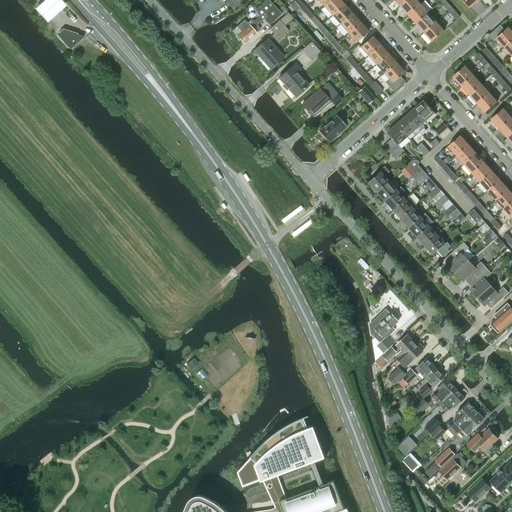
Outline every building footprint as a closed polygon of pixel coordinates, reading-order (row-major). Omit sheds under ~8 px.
[(43,0),(34,8),(47,22),(66,5),(61,0),(43,0)] [(225,0),(232,8),(241,0),(225,0)] [(269,25),(281,14),(268,0),(265,0),(255,10),(260,15),(254,22),(252,19),(247,23),(244,20),(237,26),(242,32),(237,36),(244,43),(260,28),(257,25),(263,18),(269,25)] [(300,0),(294,0),(294,1),(302,10),(306,6),(300,0)] [(339,0),(330,0),(323,6),(331,15),(343,5),(339,0)] [(416,0),(406,0),(400,6),(408,15),(420,4),(416,0)] [(442,0),(440,2),(448,11),(452,8),(445,0),(442,0)] [(461,0),(469,8),(478,0),(461,0)] [(420,4),(408,15),(416,24),(428,13),(420,4)] [(343,5),(331,15),(339,24),(351,14),(343,5)] [(306,6),(302,10),(310,19),(314,15),(306,6)] [(460,17),(452,8),(448,11),(456,21),(460,17)] [(428,13),(416,24),(424,33),(436,22),(431,16),(435,12),(432,9),(428,13)] [(279,21),(269,29),(278,40),(288,30),(285,26),(293,19),(292,17),(292,16),(288,12),(279,20),(279,21)] [(351,14),(339,24),(347,33),(359,23),(351,14)] [(314,15),(310,19),(317,28),(321,24),(320,22),(318,21),(314,15)] [(436,22),(424,33),(432,42),(444,31),(436,22)] [(359,23),(347,33),(355,43),(367,32),(359,23)] [(321,24),(317,28),(325,37),(329,33),(321,24)] [(497,39),(504,47),(511,40),(511,31),(508,28),(505,31),(500,25),(489,35),(494,41),(497,39)] [(71,51),(85,38),(64,31),(58,37),(71,51)] [(329,33),(325,37),(333,46),(337,42),(329,33)] [(372,36),(360,47),(367,56),(380,45),(372,36)] [(271,70),(284,58),(267,39),(254,51),(271,70)] [(310,61),(320,52),(311,42),(302,51),(310,61)] [(337,42),(333,46),(341,55),(346,51),(337,42)] [(380,45),(367,56),(376,65),(388,54),(380,45)] [(482,51),(490,60),(494,56),(486,47),(482,51)] [(475,57),(484,66),(488,62),(479,53),(475,57)] [(388,54),(376,65),(380,70),(377,74),(380,77),(383,74),(384,74),(396,63),(388,54)] [(349,55),(345,59),(354,69),(358,65),(349,55)] [(490,60),(498,69),(502,65),(494,56),(490,60)] [(484,66),(492,75),(496,71),(488,62),(484,66)] [(396,63),(384,74),(389,80),(385,83),(388,87),(394,93),(405,83),(400,77),(404,73),(396,63)] [(296,98),(308,86),(297,73),(301,70),(295,64),(279,79),(296,98)] [(358,65),(354,69),(362,78),(366,74),(358,65)] [(498,69),(506,77),(510,74),(511,72),(511,68),(508,72),(502,65),(498,69)] [(453,77),(461,86),(473,75),(465,66),(453,77)] [(492,75),(499,84),(503,80),(496,71),(492,75)] [(366,74),(362,78),(369,86),(373,83),(366,74)] [(473,75),(461,86),(469,95),(481,84),(473,75)] [(511,89),(503,80),(499,84),(508,93),(511,89)] [(373,83),(369,86),(370,87),(378,96),(383,91),(375,82),(375,81),(373,83)] [(329,101),(337,94),(327,84),(320,90),(319,89),(302,105),(313,117),(330,102),(329,101)] [(481,84),(469,95),(477,104),(489,93),(481,84)] [(358,93),(368,104),(374,99),(364,87),(358,93)] [(489,93),(477,104),(485,113),(497,102),(489,93)] [(415,109),(426,121),(435,113),(424,101),(415,109)] [(438,105),(434,101),(429,105),(433,110),(438,105)] [(406,117),(420,133),(425,129),(425,126),(423,124),(426,121),(415,109),(406,117)] [(491,120),(499,129),(511,118),(504,109),(491,120)] [(337,116),(319,132),(329,143),(347,127),(346,127),(351,124),(347,120),(343,123),(337,116)] [(397,125),(408,137),(413,133),(416,137),(420,133),(406,117),(397,125)] [(511,118),(499,129),(507,138),(511,133),(511,118)] [(435,131),(439,136),(448,128),(444,124),(435,131)] [(393,139),(388,142),(399,155),(404,151),(412,160),(417,160),(417,159),(407,147),(403,150),(399,145),(408,137),(397,125),(388,133),(393,139)] [(448,128),(439,136),(443,140),(452,133),(448,128)] [(460,136),(448,146),(456,156),(469,145),(460,136)] [(395,159),(399,155),(388,142),(384,146),(395,159)] [(417,148),(424,157),(429,153),(421,144),(417,148)] [(469,145),(456,156),(464,164),(476,154),(469,145)] [(476,154),(464,164),(472,173),(484,162),(476,154)] [(434,159),(442,168),(446,165),(438,156),(434,159)] [(414,160),(401,171),(405,175),(408,173),(412,177),(421,169),(419,166),(419,162),(417,160),(414,160)] [(484,162),(472,173),(480,182),(492,172),(484,162)] [(442,168),(450,177),(454,173),(446,165),(442,168)] [(381,172),(369,183),(377,192),(389,181),(385,176),(389,173),(385,168),(381,172)] [(421,169),(412,177),(416,182),(418,181),(421,185),(429,178),(425,174),(421,169)] [(492,172),(480,182),(488,191),(500,180),(492,172)] [(450,177),(458,186),(462,182),(454,173),(450,177)] [(421,185),(420,186),(424,191),(427,188),(431,192),(437,187),(433,182),(429,178),(421,185)] [(403,187),(407,192),(416,184),(412,179),(403,187)] [(500,180),(488,191),(496,200),(508,189),(500,180)] [(389,181),(377,192),(385,201),(401,187),(401,186),(397,190),(389,181)] [(458,186),(466,195),(470,191),(462,182),(458,186)] [(401,187),(385,201),(393,210),(406,198),(402,193),(405,191),(401,187)] [(431,192),(428,195),(432,199),(436,204),(445,196),(441,191),(437,187),(431,192)] [(511,193),(508,189),(496,200),(504,209),(511,201),(511,193)] [(466,195),(473,203),(475,202),(476,203),(478,201),(478,200),(470,191),(466,195)] [(406,198),(393,210),(401,219),(416,206),(416,205),(417,204),(409,195),(406,198)] [(445,196),(436,204),(440,208),(449,200),(445,196)] [(473,203),(482,213),(486,209),(478,200),(478,201),(476,203),(475,202),(473,203)] [(305,209),(302,205),(281,220),(284,224),(305,209)] [(448,217),(450,215),(454,220),(461,214),(453,205),(446,211),(444,213),(448,217)] [(416,206),(401,219),(409,228),(421,217),(417,212),(419,210),(416,206)] [(482,213),(489,221),(491,219),(492,220),(492,221),(494,219),(486,209),(482,213)] [(472,217),(469,220),(474,226),(477,223),(480,220),(481,219),(479,216),(474,210),(469,214),(472,217)] [(421,217),(409,228),(417,237),(429,226),(433,222),(425,213),(421,217)] [(456,226),(465,218),(461,214),(454,220),(452,222),(456,226)] [(315,223),(311,218),(291,233),(294,238),(315,223)] [(502,227),(494,219),(492,221),(492,220),(491,219),(489,221),(498,231),(502,227)] [(485,223),(479,229),(484,235),(490,229),(485,223)] [(429,226),(417,237),(425,246),(437,235),(429,226)] [(503,237),(511,246),(511,245),(511,238),(507,233),(503,237)] [(446,245),(437,235),(425,246),(433,255),(438,251),(443,257),(453,249),(447,243),(446,245)] [(464,242),(445,258),(446,259),(450,263),(448,265),(455,273),(469,261),(463,254),(469,249),(464,243),(464,242)] [(469,261),(455,273),(463,282),(465,280),(468,284),(486,268),(481,263),(475,268),(469,261)] [(486,268),(468,284),(472,289),(470,290),(477,299),(491,287),(485,280),(491,274),(486,268)] [(491,287),(477,299),(485,307),(487,306),(491,310),(509,294),(504,288),(497,294),(491,287)] [(497,320),(491,326),(498,334),(499,332),(500,333),(511,322),(511,310),(507,305),(494,317),(497,320)] [(391,314),(390,314),(386,310),(380,316),(384,320),(378,325),(379,326),(376,329),(382,337),(389,331),(391,334),(395,330),(392,327),(398,322),(391,314)] [(396,346),(401,351),(395,357),(398,360),(409,349),(415,344),(407,336),(396,346)] [(374,346),(373,347),(375,354),(377,360),(382,355),(384,353),(391,346),(393,344),(386,337),(377,345),(376,344),(374,346)] [(409,349),(398,360),(405,368),(411,362),(422,352),(415,344),(409,349)] [(384,353),(382,355),(387,361),(397,352),(392,347),(391,346),(384,353)] [(416,369),(425,378),(435,368),(427,359),(416,369)] [(405,374),(399,367),(388,378),(394,384),(405,374)] [(435,368),(425,378),(434,387),(444,378),(435,368)] [(411,370),(402,378),(403,379),(408,384),(416,376),(412,371),(411,370)] [(433,398),(439,405),(456,390),(447,381),(436,391),(438,393),(433,398)] [(427,386),(420,393),(425,398),(432,391),(427,386)] [(456,390),(439,405),(447,413),(452,407),(454,409),(465,399),(456,390)] [(424,399),(414,407),(421,414),(430,405),(424,399)] [(454,436),(461,429),(459,427),(476,411),(468,403),(456,415),(454,424),(448,429),(454,436)] [(459,427),(461,429),(467,435),(484,420),(476,411),(459,427)] [(425,427),(426,428),(424,430),(429,435),(431,433),(441,424),(435,417),(425,427)] [(249,461),(238,473),(243,486),(262,479),(269,476),(271,481),(279,502),(285,500),(278,479),(276,475),(296,467),(297,469),(311,463),(315,462),(323,459),(326,458),(320,443),(314,446),(304,419),(299,422),(294,424),(289,427),(284,429),(279,433),(275,436),(270,439),(266,443),(262,447),(258,451),(252,457),(249,461)] [(430,435),(436,441),(445,433),(439,426),(430,435)] [(477,435),(467,444),(474,452),(475,451),(481,446),(485,451),(498,439),(497,438),(498,436),(495,433),(493,433),(489,430),(480,438),(477,435)] [(449,448),(435,461),(442,468),(455,454),(449,448)] [(452,459),(439,471),(440,472),(448,480),(461,468),(453,460),(452,459)] [(494,485),(501,493),(511,482),(511,463),(511,462),(488,484),(482,478),(466,493),(475,503),(494,485)] [(343,511),(345,510),(334,481),(324,485),(320,487),(285,500),(279,502),(281,508),(273,510),(261,511),(221,511),(219,510),(220,509),(214,504),(212,503),(210,502),(203,499),(202,499),(201,498),(199,499),(198,499),(197,499),(196,500),(195,500),(194,501),(193,502),(192,503),(187,511),(343,511)]
